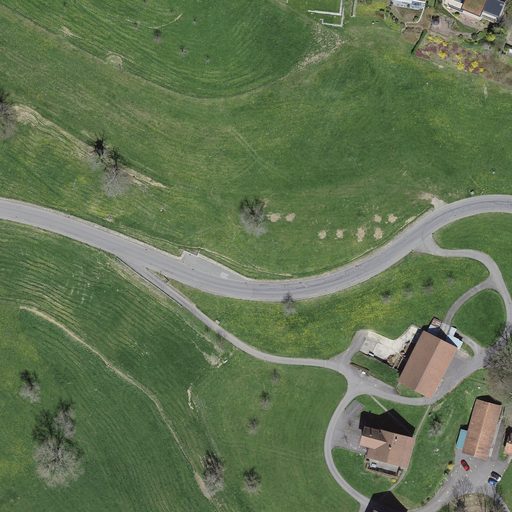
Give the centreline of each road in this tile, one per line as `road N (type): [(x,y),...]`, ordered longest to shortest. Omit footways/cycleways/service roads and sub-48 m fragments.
road 1 (residential): [(0,211),(70,229),(206,283),(258,292),(342,282),(452,212),(511,206)]
road 2 (unknown): [(354,389),(434,398),(510,327),(508,300),(486,258),(413,239)]
